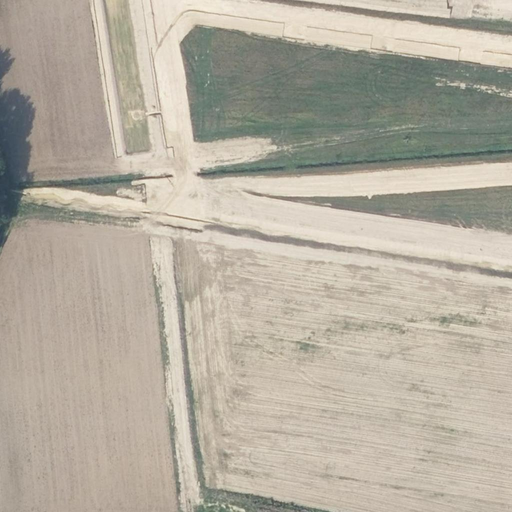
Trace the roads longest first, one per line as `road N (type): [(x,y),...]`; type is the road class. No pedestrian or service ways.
road 1 (residential): [(166,0),(511,48)]
road 2 (residential): [(159,0),(183,172)]
